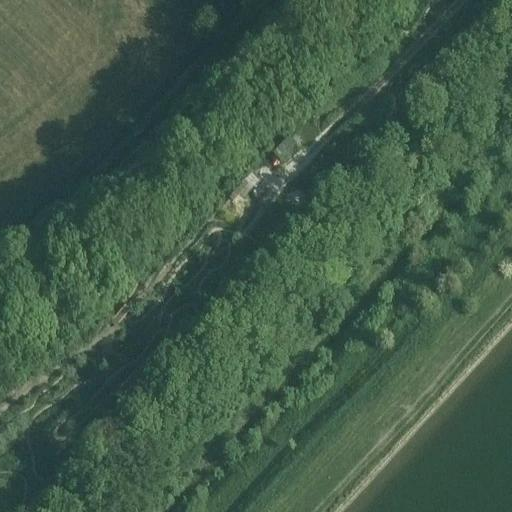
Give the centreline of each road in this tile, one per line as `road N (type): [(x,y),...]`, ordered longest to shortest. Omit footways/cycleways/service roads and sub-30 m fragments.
road 1 (track): [(140,158),(287,0)]
road 2 (track): [(0,256),(140,158)]
